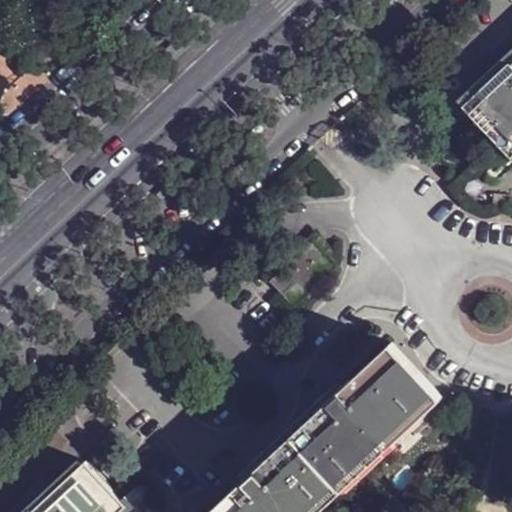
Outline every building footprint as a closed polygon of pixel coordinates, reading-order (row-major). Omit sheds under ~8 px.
[(498,54),(507,66),(511,60),(511,50),(508,47),(498,54)] [(475,72),(485,85),(507,66),(498,54),(475,72)] [(511,60),(507,66),(485,85),(464,106),(511,156),(511,60)] [(296,285),(284,296),(296,308),(340,267),(316,241),(284,270),(296,285)] [(271,282),(284,296),(296,285),(284,270),(271,282)] [(311,511),(439,393),(393,343),(294,435),(213,511),(311,511)] [(321,511),(444,398),(439,393),(311,511),(321,511)] [(79,459),(50,487),(46,490),(51,495),(84,464),(79,459)] [(123,511),(129,507),(124,501),(118,494),(113,489),(91,465),(87,462),(84,464),(51,495),(46,490),(37,500),(41,505),(33,511),(123,511)] [(37,472),(25,487),(37,500),(46,490),(50,487),(37,472)] [(4,511),(23,511),(37,500),(25,487),(4,511)] [(37,500),(23,511),(33,511),(41,505),(37,500)]
